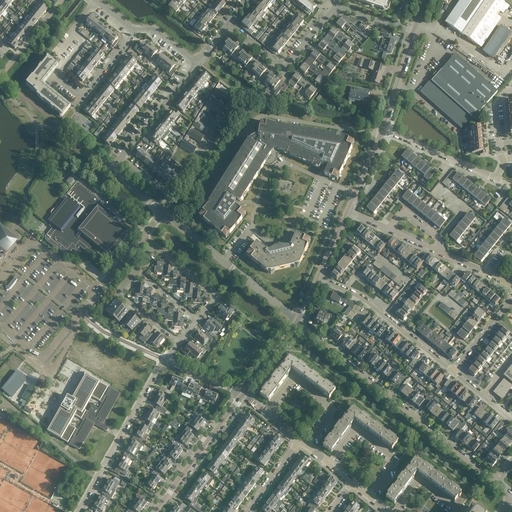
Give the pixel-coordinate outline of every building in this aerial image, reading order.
[(183,4),(177,0),(174,0),(173,3),(180,8),(183,4)] [(291,0),(310,15),(317,6),(315,5),(314,6),(307,0),(291,0)] [(361,0),(361,1),(369,5),(370,3),(374,5),(374,6),(383,9),(383,8),(387,9),(387,10),(388,9),(389,9),(390,3),(390,2),(389,2),(388,1),(387,0),(361,0)] [(510,7),(499,0),(460,0),(445,23),(481,48),(501,19),(498,17),(501,13),(503,15),(506,10),(507,11),(510,7)] [(9,7),(2,1),(0,3),(0,7),(5,11),(9,7)] [(224,6),(217,1),(214,5),(221,10),(224,6)] [(267,8),(260,2),(256,7),(264,12),(267,8)] [(48,9),(41,3),(37,8),(44,13),(48,9)] [(180,8),(173,3),(169,8),(169,9),(171,11),(172,10),(176,13),(180,8)] [(221,10),(214,5),(211,10),(217,15),(221,10)] [(264,12),(256,7),(253,11),(260,17),(264,12)] [(44,13),(37,8),(33,12),(40,18),(44,13)] [(216,16),(209,11),(206,9),(203,13),(205,15),(212,21),(216,16)] [(260,17),(253,11),(249,15),(256,21),(260,17)] [(40,18),(33,12),(30,17),(37,22),(40,18)] [(212,21),(205,15),(202,19),(209,25),(212,21)] [(256,21),(249,15),(246,20),(253,26),(256,21)] [(87,25),(90,27),(96,20),(91,16),(85,23),(86,23),(85,25),(86,26),(87,25)] [(37,22),(30,17),(26,21),(33,27),(37,22)] [(209,25),(202,19),(199,17),(196,22),(205,29),(209,25)] [(297,17),(293,21),(300,27),(303,22),(297,17)] [(346,24),(350,28),(356,21),(342,17),(336,24),(342,29),(346,24)] [(96,20),(90,27),(93,29),(92,31),(94,32),(95,31),(100,24),(96,20)] [(253,26),(246,20),(242,25),(243,25),(241,27),(243,28),(243,29),(250,35),(253,32),(250,29),(253,26)] [(33,27),(26,21),(23,25),(30,31),(33,27)] [(293,21),(289,26),(296,31),(300,27),(293,21)] [(362,23),(356,21),(350,28),(355,33),(356,32),(361,36),(368,27),(363,22),(362,23)] [(196,22),(192,26),(195,28),(194,29),(198,32),(198,33),(199,34),(200,34),(201,34),(205,29),(196,22)] [(94,32),(93,32),(98,36),(99,34),(105,27),(100,24),(95,31),(94,32)] [(30,31),(23,25),(19,30),(26,36),(30,31)] [(289,26),(286,30),(292,36),(296,31),(289,26)] [(105,27),(99,34),(103,38),(109,31),(105,27)] [(333,28),(325,37),(331,42),(335,37),(340,41),(343,36),(333,28)] [(26,36),(19,30),(15,34),(22,40),(26,36)] [(286,30),(282,35),(289,40),(292,36),(286,30)] [(109,31),(103,38),(108,42),(114,35),(109,31)] [(22,40),(15,34),(12,39),(19,44),(22,40)] [(114,35),(108,42),(112,45),(110,47),(113,49),(118,42),(116,41),(118,38),(114,35)] [(282,35),(278,39),(285,45),(289,40),(282,35)] [(354,45),(343,36),(340,41),(345,45),(341,50),(346,54),(354,45)] [(328,46),(332,50),(336,45),(331,42),(325,37),(318,46),(324,51),(328,46)] [(223,48),(227,51),(234,44),(229,40),(228,40),(226,38),(220,47),(222,49),(223,48)] [(19,44),(12,39),(8,43),(15,49),(19,44)] [(278,39),(275,44),(282,49),(285,45),(278,39)] [(391,54),(395,41),(386,39),(382,51),(391,54)] [(143,53),(150,45),(149,44),(147,46),(143,43),(141,46),(138,44),(134,49),(141,55),(143,53)] [(238,48),(234,44),(227,51),(232,55),(231,56),(234,58),(238,52),(236,50),(238,48)] [(269,45),(266,48),(273,53),(274,53),(276,55),(277,53),(278,54),(282,49),(275,44),(272,47),(269,45)] [(150,45),(143,53),(148,57),(155,49),(150,45)] [(346,54),(341,50),(336,45),(332,50),(337,54),(333,59),(339,63),(346,54)] [(105,55),(98,49),(96,49),(95,50),(96,51),(94,54),(101,60),(105,55)] [(155,49),(148,57),(153,61),(158,56),(155,54),(158,51),(155,49)] [(241,54),(238,52),(234,58),(236,60),(237,59),(241,63),(248,55),(243,51),(241,54)] [(314,51),(307,59),(313,64),(317,59),(321,63),(325,59),(314,51)] [(101,60),(94,54),(91,57),(90,56),(89,57),(97,64),(101,60)] [(160,58),(158,56),(153,61),(159,66),(165,57),(162,55),(160,58)] [(252,59),(248,55),(241,63),(246,66),(245,67),(248,69),(252,63),(250,62),(252,59)] [(497,92),(456,55),(455,55),(442,70),(441,69),(420,92),(461,129),(468,121),(470,123),(497,92)] [(70,108),(41,84),(57,64),(49,57),(26,85),(63,116),(70,108)] [(97,64),(89,57),(88,59),(89,60),(87,63),(94,68),(97,64)] [(137,63),(130,57),(126,61),(133,67),(137,63)] [(165,57),(159,66),(164,70),(170,61),(165,57)] [(313,64),(307,59),(299,69),(305,74),(309,69),(314,73),(317,68),(313,64)] [(335,68),(325,59),(321,63),(326,67),(322,72),(328,77),(335,68)] [(379,84),(384,66),(377,64),(377,63),(376,62),(375,63),(360,59),(357,66),(374,71),(371,82),(379,84)] [(133,67),(126,61),(123,66),(130,72),(133,67)] [(170,61),(164,70),(169,74),(168,75),(171,77),(177,71),(177,70),(176,71),(174,69),(175,69),(176,67),(175,66),(176,66),(170,61)] [(94,68),(87,63),(84,66),(83,65),(82,66),(90,73),(94,68)] [(255,65),(252,63),(248,69),(250,72),(251,71),(255,74),(261,66),(257,63),(255,65)] [(90,73),(82,66),(81,68),(82,69),(79,72),(86,77),(90,73)] [(130,72),(123,66),(119,70),(118,69),(117,69),(126,76),(130,72)] [(267,71),(261,66),(255,74),(260,78),(259,79),(261,81),(266,75),(264,73),(267,71)] [(322,72),(317,68),(314,73),(318,77),(315,81),(320,86),(328,77),(322,72)] [(126,76),(117,69),(116,70),(116,71),(117,72),(115,75),(123,81),(126,76)] [(86,77),(79,72),(77,75),(76,74),(75,75),(76,76),(83,82),(86,77)] [(204,72),(200,76),(207,82),(211,78),(204,72)] [(298,82),(302,86),(306,82),(296,73),(288,83),(294,87),(298,82)] [(269,77),(266,75),(261,81),(264,83),(265,82),(269,85),(275,78),(271,74),(269,77)] [(123,81),(115,75),(112,79),(119,85),(123,81)] [(207,82),(200,76),(197,81),(204,86),(207,82)] [(162,82),(155,77),(151,81),(158,87),(162,82)] [(281,82),(275,78),(269,85),(274,89),(273,90),(276,92),(280,86),(278,85),(281,82)] [(119,85),(112,79),(108,84),(115,90),(119,85)] [(158,87),(151,81),(148,86),(155,91),(158,87)] [(197,81),(193,85),(200,91),(203,92),(206,88),(204,86),(197,81)] [(316,90),(306,82),(302,86),(307,90),(303,95),(309,99),(316,90)] [(145,84),(141,88),(144,90),(151,96),(155,91),(148,86),(145,84)] [(114,90),(107,85),(103,89),(110,95),(114,90)] [(200,91),(193,85),(190,89),(197,95),(200,91)] [(216,88),(211,96),(225,104),(230,97),(216,88)] [(349,100),(349,102),(355,103),(355,101),(367,103),(369,91),(351,88),(349,100)] [(110,95),(103,89),(100,94),(107,99),(110,95)] [(197,95),(190,89),(187,93),(193,99),(197,95)] [(144,90),(140,95),(147,100),(149,98),(150,99),(151,99),(152,97),(151,96),(144,90)] [(193,99),(187,93),(183,97),(190,103),(193,99)] [(107,99),(100,94),(96,98),(103,104),(107,99)] [(147,100),(140,95),(137,99),(144,105),(147,100)] [(190,103),(183,97),(180,102),(187,107),(190,103)] [(103,104),(96,98),(93,103),(100,108),(103,104)] [(144,105),(137,99),(133,104),(140,109),(144,105)] [(207,108),(217,114),(221,109),(209,102),(208,101),(203,109),(205,111),(207,108)] [(187,107),(180,102),(176,106),(183,112),(187,107)] [(100,108),(93,103),(89,107),(96,113),(100,108)] [(139,111),(132,105),(128,110),(135,115),(139,111)] [(96,113),(89,107),(85,112),(92,117),(96,113)] [(135,115),(128,110),(125,114),(132,120),(135,115)] [(210,114),(205,111),(203,110),(200,114),(203,116),(201,119),(211,125),(214,120),(209,117),(210,114)] [(183,116),(176,111),(174,113),(172,112),(170,114),(169,113),(168,113),(167,115),(177,123),(183,116)] [(132,120),(125,114),(121,118),(128,124),(132,120)] [(177,123),(167,115),(165,116),(165,117),(166,118),(165,120),(172,126),(175,122),(177,123)] [(219,126),(224,130),(227,124),(226,123),(229,119),(226,117),(223,121),(219,126)] [(128,124),(121,118),(117,123),(124,129),(128,124)] [(172,126),(165,120),(161,124),(168,130),(172,126)] [(209,203),(208,205),(199,216),(226,238),(235,227),(236,225),(237,225),(246,214),(235,205),(237,205),(238,200),(240,201),(240,202),(243,198),(247,193),(248,189),(263,166),(263,167),(264,166),(265,164),(267,165),(270,164),(272,164),(273,162),(275,161),(276,159),(276,157),(276,154),(278,153),(280,151),(284,154),(289,156),(294,157),(306,163),(309,165),(312,167),(316,168),(319,169),(320,168),(319,168),(320,166),(323,167),(322,168),(326,170),(324,174),(337,180),(354,142),(341,136),(339,140),(336,139),(337,135),(316,132),(316,130),(316,131),(314,131),(313,131),(305,130),(304,129),(302,128),(301,128),(300,128),(299,128),(291,127),(290,126),(288,126),(289,125),(288,125),(288,126),(286,126),(285,126),(278,125),(277,124),(276,124),(275,123),(274,123),(274,124),(266,123),(265,122),(263,122),(262,122),(261,122),(260,123),(260,124),(259,126),(260,127),(258,136),(258,138),(256,137),(254,138),(253,138),(251,139),(250,141),(248,139),(246,143),(245,144),(244,145),(243,145),(243,147),(242,148),(238,155),(237,156),(236,157),(235,157),(236,157),(235,159),(235,160),(231,167),(230,167),(229,169),(228,168),(228,169),(228,170),(227,172),(223,178),(222,179),(221,180),(220,181),(221,181),(220,182),(220,184),(208,202),(209,203)] [(124,129),(117,123),(114,127),(121,133),(124,129)] [(206,127),(199,123),(197,125),(194,123),(192,126),(205,134),(207,131),(205,130),(206,127)] [(168,130),(161,124),(158,129),(167,136),(171,132),(168,130)] [(121,133),(114,127),(110,132),(117,137),(121,133)] [(470,128),(472,154),(480,153),(480,156),(485,156),(482,127),(470,128)] [(167,136),(158,129),(154,133),(161,138),(164,140),(167,136)] [(192,132),(190,131),(188,134),(201,143),(205,136),(194,129),(192,132)] [(117,137),(110,132),(107,136),(114,142),(117,137)] [(161,138),(154,133),(151,137),(158,143),(161,138)] [(114,142),(107,136),(103,141),(110,146),(114,142)] [(180,146),(193,154),(198,148),(184,139),(180,146)] [(140,159),(146,152),(147,150),(143,147),(136,156),(140,159)] [(401,157),(402,157),(404,159),(402,163),(404,164),(406,161),(412,154),(407,150),(401,157)] [(146,152),(140,159),(144,163),(150,156),(146,152)] [(412,154),(406,161),(409,163),(408,165),(409,167),(417,158),(412,154)] [(150,156),(144,163),(148,166),(154,159),(150,156)] [(156,157),(154,159),(148,166),(153,170),(160,160),(156,157)] [(416,169),(421,162),(417,158),(409,167),(414,170),(416,169)] [(160,160),(153,170),(157,173),(164,164),(160,160)] [(421,162),(416,169),(418,171),(417,173),(416,174),(418,176),(426,165),(421,162)] [(164,164),(157,173),(161,176),(168,168),(169,167),(164,164)] [(426,165),(418,176),(420,172),(423,175),(421,177),(423,178),(425,176),(431,169),(426,165)] [(168,168),(161,176),(165,180),(172,171),(168,168)] [(431,169),(425,176),(428,178),(426,180),(428,182),(435,173),(431,169)] [(172,171),(165,180),(170,183),(177,175),(172,171)] [(397,171),(393,176),(400,181),(402,179),(404,180),(407,176),(404,174),(403,175),(397,171)] [(457,184),(463,177),(458,173),(457,174),(455,177),(453,179),(452,180),(455,182),(454,184),(455,186),(456,186),(457,184)] [(400,181),(393,176),(389,180),(396,186),(399,183),(400,185),(402,183),(400,181)] [(463,177),(457,184),(460,186),(458,188),(460,190),(462,188),(467,181),(463,177)] [(396,186),(389,180),(385,185),(393,191),(395,188),(396,189),(398,187),(396,186)] [(467,181),(462,188),(465,190),(463,192),(465,193),(472,184),(467,181)] [(102,202),(86,189),(78,182),(63,200),(65,201),(48,221),(52,224),(50,227),(52,229),(45,237),(46,241),(57,250),(58,248),(67,255),(69,255),(73,250),(76,252),(80,247),(98,261),(104,253),(111,258),(131,234),(128,232),(131,229),(101,204),(102,202)] [(472,184),(465,193),(467,192),(469,194),(468,196),(470,197),(477,188),(472,184)] [(394,192),(393,191),(385,185),(382,190),(389,195),(391,193),(393,194),(394,192)] [(477,188),(470,197),(471,195),(474,198),(472,199),(474,201),(481,192),(477,188)] [(389,195),(382,190),(378,194),(385,200),(387,197),(390,200),(392,198),(389,195)] [(409,190),(402,198),(407,202),(413,195),(410,193),(411,191),(409,190)] [(413,195),(407,202),(412,206),(420,196),(417,199),(414,197),(418,193),(416,191),(413,195)] [(481,192),(474,201),(476,199),(479,201),(477,203),(479,205),(486,196),(481,192)] [(385,200),(378,194),(374,199),(381,205),(383,202),(385,203),(387,201),(385,200)] [(420,196),(412,206),(416,210),(422,203),(419,201),(422,197),(420,196)] [(486,196),(479,205),(480,203),(483,205),(482,207),(484,208),(491,200),(486,196)] [(381,205),(374,199),(370,203),(377,209),(380,207),(381,208),(382,207),(383,209),(384,207),(381,205)] [(422,203),(416,210),(421,214),(427,207),(424,204),(425,203),(423,201),(422,203)] [(377,209),(370,203),(366,208),(374,214),(376,211),(379,214),(381,212),(377,209)] [(427,207),(421,214),(426,217),(433,209),(431,210),(429,208),(430,206),(428,205),(427,207)] [(433,209),(426,217),(430,221),(436,214),(433,212),(435,210),(434,210),(436,208),(436,207),(435,206),(433,209)] [(436,214),(430,221),(435,225),(441,218),(438,216),(439,214),(437,212),(436,214)] [(468,213),(464,218),(473,225),(474,225),(472,224),(474,221),(476,222),(477,220),(468,213)] [(441,218),(435,225),(440,229),(442,227),(443,228),(446,225),(444,224),(448,219),(445,217),(444,218),(442,216),(441,218)] [(473,225),(464,218),(461,223),(470,230),(468,228),(470,225),(472,227),(473,225)] [(500,220),(498,222),(500,224),(507,229),(511,225),(504,219),(501,222),(500,220)] [(470,230),(461,223),(457,227),(467,235),(464,233),(467,230),(468,231),(470,230)] [(16,238),(9,232),(0,224),(0,260),(2,258),(3,257),(3,256),(4,257),(4,256),(5,257),(6,255),(6,256),(7,255),(6,254),(18,240),(16,238)] [(507,229),(500,224),(498,226),(496,225),(494,227),(496,228),(503,234),(507,229)] [(355,233),(360,237),(366,230),(361,226),(355,233)] [(467,235),(457,227),(453,232),(463,240),(461,238),(463,235),(466,237),(467,235)] [(503,234),(496,228),(494,231),(491,229),(489,231),(492,233),(500,239),(503,234)] [(366,230),(360,237),(365,241),(371,234),(366,230)] [(463,240),(453,232),(449,237),(457,242),(459,239),(462,242),(463,240)] [(256,242),(256,243),(246,255),(266,271),(267,272),(268,273),(270,274),(271,274),(273,273),(274,272),(274,270),(292,266),(293,267),(295,268),(296,268),(298,267),(299,266),(300,265),(300,263),(308,245),(309,244),(310,242),(310,241),(310,240),(309,239),(308,238),(306,237),(305,237),(303,237),(300,235),(296,233),(291,244),(290,244),(289,245),(290,246),(290,248),(282,247),(281,247),(280,245),(278,245),(276,246),(276,248),(274,249),(268,252),(267,252),(268,251),(268,250),(267,250),(266,250),(256,242)] [(500,239),(492,233),(490,236),(488,234),(486,236),(489,238),(496,243),(500,239)] [(371,234),(365,241),(370,244),(376,237),(371,234)] [(376,237),(370,244),(375,248),(380,241),(376,237)] [(396,241),(392,237),(386,244),(391,248),(396,241)] [(496,243),(489,238),(487,241),(485,239),(483,241),(485,243),(492,248),(496,243)] [(380,241),(375,248),(380,252),(385,245),(380,241)] [(396,241),(391,248),(396,252),(401,245),(396,241)] [(492,248),(485,243),(483,245),(481,244),(480,246),(481,247),(488,253),(492,248)] [(401,245),(396,252),(400,256),(406,249),(401,245)] [(360,251),(353,246),(349,251),(356,256),(360,251)] [(488,253),(481,247),(479,250),(477,248),(476,250),(477,252),(485,257),(488,253)] [(413,255),(406,249),(400,256),(407,262),(413,255)] [(356,256),(349,251),(345,255),(352,261),(356,256)] [(485,257),(477,252),(475,254),(474,253),(472,255),(481,262),(485,257)] [(352,261),(345,255),(342,260),(348,266),(352,261)] [(413,255),(407,262),(412,266),(418,259),(413,255)] [(423,262),(428,266),(434,259),(429,255),(423,262)] [(418,259),(412,266),(417,270),(423,263),(418,259)] [(434,259),(428,266),(433,270),(439,263),(434,259)] [(154,273),(162,274),(162,273),(166,273),(166,266),(163,266),(164,260),(158,260),(157,267),(155,267),(154,273)] [(348,266),(342,260),(338,265),(345,271),(348,266)] [(444,267),(439,263),(433,270),(438,274),(444,267)] [(345,271),(338,265),(334,270),(341,275),(345,271)] [(171,266),(166,266),(166,273),(162,273),(162,274),(162,279),(170,280),(170,279),(173,279),(173,276),(170,275),(171,266)] [(450,272),(444,267),(438,274),(445,279),(450,272)] [(361,275),(366,280),(372,273),(366,268),(361,275)] [(341,275),(334,270),(330,275),(337,280),(341,275)] [(174,272),(173,276),(173,279),(170,279),(170,280),(169,285),(177,286),(177,285),(180,285),(181,278),(178,278),(179,272),(174,272)] [(450,272),(445,279),(450,283),(455,276),(450,272)] [(461,279),(466,283),(472,276),(467,272),(461,279)] [(372,273),(366,280),(371,284),(377,277),(372,273)] [(382,281),(380,279),(381,278),(379,276),(378,278),(377,277),(371,284),(376,288),(382,281)] [(455,276),(450,283),(455,287),(460,280),(455,276)] [(472,276),(466,283),(471,287),(477,280),(472,276)] [(186,278),(181,278),(180,285),(177,285),(177,286),(176,291),(184,292),(184,291),(187,291),(188,288),(185,287),(186,278)] [(477,280),(471,287),(476,291),(481,284),(477,280)] [(382,281),(376,288),(382,292),(387,285),(382,281)] [(135,297),(143,298),(143,297),(146,297),(147,290),(144,289),(145,284),(138,284),(138,291),(136,291),(135,297)] [(188,284),(188,288),(187,291),(184,291),(184,292),(184,297),(192,298),(192,297),(195,297),(196,290),(193,289),(193,284),(188,284)] [(481,284),(476,291),(480,295),(486,288),(481,284)] [(387,285),(382,292),(387,296),(392,289),(387,285)] [(420,285),(416,290),(423,296),(427,291),(420,285)] [(486,288),(480,295),(485,299),(491,292),(486,288)] [(392,289),(387,296),(392,301),(398,294),(392,289)] [(152,290),(147,290),(146,297),(143,297),(143,298),(142,303),(150,304),(150,302),(153,303),(154,296),(151,295),(152,290)] [(201,290),(196,290),(195,297),(192,297),(192,298),(191,303),(202,304),(208,296),(205,294),(202,298),(200,297),(201,290)] [(423,296),(416,290),(412,295),(419,301),(423,296)] [(491,292),(485,299),(490,303),(496,296),(491,292)] [(346,304),(348,306),(351,302),(349,300),(348,300),(345,298),(333,293),(330,300),(339,304),(340,301),(343,303),(344,300),(348,302),(346,304)] [(419,301),(412,295),(408,300),(415,306),(419,301)] [(159,296),(154,296),(153,303),(150,302),(150,304),(150,309),(158,310),(158,309),(161,309),(161,306),(158,305),(159,296)] [(496,296),(490,303),(495,307),(501,300),(496,296)] [(415,306),(408,300),(404,305),(411,310),(415,306)] [(115,301),(106,311),(109,313),(114,313),(115,318),(117,320),(126,309),(122,307),(121,308),(120,307),(121,306),(120,305),(119,305),(118,305),(117,304),(118,304),(118,303),(117,302),(115,301)] [(162,302),(161,306),(161,309),(158,309),(158,310),(157,315),(165,316),(165,314),(168,315),(169,308),(166,307),(167,302),(162,302)] [(411,310),(404,305),(401,310),(407,315),(411,310)] [(221,316),(225,320),(226,320),(228,318),(229,318),(232,315),(231,314),(235,310),(230,306),(226,310),(221,306),(218,309),(219,310),(217,312),(219,314),(217,315),(220,317),(221,316)] [(174,308),(169,308),(168,315),(165,314),(165,316),(164,321),(172,322),(173,320),(175,321),(176,313),(173,313),(174,308)] [(485,314),(478,308),(474,313),(481,319),(485,314)] [(319,310),(315,320),(314,322),(322,326),(327,314),(319,310)] [(407,315),(401,310),(396,315),(403,320),(407,315)] [(181,321),(181,320),(181,314),(176,313),(175,321),(173,320),(172,322),(172,327),(182,328),(189,320),(185,317),(182,321),(181,321)] [(481,319),(474,313),(470,318),(477,324),(481,319)] [(128,316),(125,320),(121,325),(124,327),(126,325),(132,330),(135,326),(136,326),(137,324),(140,321),(133,315),(131,318),(128,316)] [(366,316),(363,320),(361,323),(362,322),(364,324),(364,325),(365,327),(371,320),(366,316)] [(477,324),(470,318),(466,323),(473,329),(477,324)] [(215,325),(209,320),(204,326),(212,332),(215,329),(219,332),(223,327),(217,322),(215,325)] [(376,323),(371,320),(365,327),(367,328),(368,327),(371,329),(376,323)] [(380,327),(376,323),(371,329),(373,332),(373,333),(374,334),(380,327)] [(416,330),(421,334),(427,327),(422,323),(416,330)] [(473,329),(466,323),(462,328),(466,331),(464,333),(468,336),(473,329)] [(145,344),(147,341),(149,339),(145,336),(150,329),(145,324),(138,332),(142,335),(139,339),(145,344)] [(341,339),(346,333),(338,327),(331,336),(338,341),(340,338),(341,339)] [(385,331),(380,327),(374,334),(376,335),(377,334),(379,337),(379,338),(377,340),(380,341),(385,335),(383,333),(385,331)] [(427,327),(421,334),(428,340),(430,337),(429,335),(432,332),(427,327)] [(510,333),(503,327),(499,332),(506,338),(510,333)] [(462,328),(457,335),(464,340),(468,336),(464,333),(466,331),(462,328)] [(211,341),(214,338),(207,332),(205,335),(200,332),(195,338),(202,344),(207,338),(211,341)] [(387,337),(385,335),(380,341),(382,343),(385,339),(386,340),(386,339),(389,341),(388,342),(390,343),(396,336),(391,332),(387,337)] [(430,337),(428,340),(432,344),(438,337),(432,332),(429,335),(430,337)] [(506,338),(499,332),(495,337),(502,343),(506,338)] [(152,334),(149,339),(147,341),(150,344),(152,342),(157,347),(164,338),(158,334),(156,337),(152,334)] [(400,340),(396,336),(390,343),(391,345),(392,344),(395,346),(400,340)] [(438,337),(432,344),(437,348),(443,341),(438,337)] [(502,343),(495,337),(491,342),(498,348),(502,343)] [(342,345),(347,349),(353,342),(351,341),(350,342),(348,339),(342,345)] [(405,343),(400,340),(395,346),(398,348),(397,349),(399,351),(405,343)] [(443,341),(437,348),(442,352),(448,345),(443,341)] [(353,342),(347,349),(351,353),(357,347),(354,344),(355,343),(353,342)] [(498,348),(491,342),(487,347),(494,352),(496,354),(497,352),(496,351),(498,348)] [(191,343),(183,353),(187,356),(190,353),(197,359),(202,353),(203,355),(206,351),(205,350),(196,343),(194,346),(191,343)] [(409,347),(405,343),(399,351),(400,352),(401,351),(404,353),(409,347)] [(448,345),(442,352),(447,356),(453,349),(448,345)] [(357,347),(351,353),(356,357),(362,349),(360,348),(359,349),(357,347)] [(414,351),(409,347),(404,353),(407,356),(406,357),(408,358),(414,351)] [(494,352),(487,347),(483,352),(490,357),(494,352)] [(362,349),(356,357),(361,360),(364,356),(366,358),(372,351),(370,349),(366,353),(365,354),(363,352),(364,351),(362,349)] [(453,349),(447,356),(452,360),(458,353),(453,349)] [(372,351),(366,358),(369,360),(367,362),(372,366),(378,358),(376,357),(375,358),(373,356),(373,355),(375,353),(372,351)] [(418,354),(414,351),(408,358),(409,359),(410,359),(413,361),(412,361),(409,366),(412,368),(417,361),(415,359),(418,354)] [(490,357),(483,352),(479,356),(486,362),(490,357)] [(302,365),(291,357),(290,356),(284,364),(285,364),(283,366),(283,365),(275,375),(274,374),(273,377),(274,377),(266,388),(265,387),(263,389),(264,390),(260,396),(269,402),(288,376),(287,375),(290,371),(290,370),(296,374),(303,379),(329,399),(336,390),(330,386),(331,385),(328,384),(317,376),(318,375),(315,374),(315,375),(304,367),(305,366),(303,364),(302,365)] [(486,362),(479,356),(475,361),(482,367),(486,362)] [(378,358),(372,366),(376,369),(381,363),(378,361),(379,360),(378,358)] [(482,367),(475,361),(471,366),(478,372),(482,367)] [(381,363),(376,369),(381,373),(387,366),(385,364),(384,365),(381,363)] [(423,365),(420,363),(415,370),(417,372),(419,370),(422,372),(421,373),(423,374),(429,367),(424,363),(423,365)] [(511,365),(503,376),(511,383),(511,382),(511,365)] [(387,366),(381,373),(385,377),(390,370),(388,368),(388,367),(387,366)] [(478,372),(471,366),(467,371),(474,377),(478,372)] [(433,371),(429,367),(423,374),(422,376),(426,379),(428,377),(433,371)] [(390,370),(385,377),(390,380),(396,373),(394,372),(393,373),(390,370)] [(17,371),(2,390),(12,397),(27,379),(17,371)] [(438,374),(433,371),(428,377),(431,379),(430,380),(432,381),(438,374)] [(68,396),(48,432),(68,443),(70,440),(72,441),(70,444),(71,444),(78,449),(80,449),(80,450),(81,447),(82,445),(83,444),(83,443),(84,443),(83,442),(86,437),(87,436),(88,435),(91,429),(94,424),(96,426),(98,421),(96,420),(97,418),(100,419),(104,421),(112,408),(114,404),(119,394),(110,389),(108,392),(106,391),(108,387),(89,377),(90,375),(85,373),(79,384),(71,398),(68,396)] [(396,373),(390,380),(394,384),(396,382),(398,384),(404,377),(401,375),(400,377),(399,377),(397,375),(397,374),(396,373)] [(443,378),(438,374),(432,381),(434,383),(435,382),(437,384),(436,385),(437,385),(435,387),(438,389),(443,382),(441,380),(443,378)] [(174,375),(171,383),(170,385),(173,386),(170,392),(167,390),(165,393),(163,392),(170,396),(171,396),(176,385),(179,378),(174,375)] [(185,380),(179,378),(176,385),(182,388),(180,391),(183,392),(186,386),(183,385),(185,380)] [(446,384),(443,382),(438,389),(434,393),(437,395),(443,387),(444,387),(444,386),(447,388),(446,389),(448,390),(454,383),(449,379),(446,384)] [(511,387),(511,385),(504,379),(498,386),(507,393),(511,387)] [(401,387),(404,389),(400,393),(405,397),(411,389),(409,388),(408,389),(406,387),(406,386),(409,382),(407,380),(401,387)] [(183,392),(183,393),(186,394),(191,397),(192,394),(196,385),(191,383),(189,387),(186,386),(183,392)] [(458,387),(454,383),(448,390),(450,392),(450,391),(453,393),(458,387)] [(29,385),(22,398),(27,401),(34,388),(29,385)] [(202,388),(196,385),(192,394),(198,396),(197,398),(200,399),(203,393),(200,392),(202,388)] [(507,393),(498,386),(493,393),(502,400),(507,393)] [(463,390),(458,387),(453,393),(456,396),(455,396),(457,398),(463,390)] [(411,389),(405,397),(409,400),(414,394),(412,392),(412,391),(411,389)] [(208,403),(213,393),(207,390),(205,395),(203,393),(200,399),(203,401),(208,403)] [(467,394),(463,390),(457,398),(459,399),(459,398),(462,401),(467,394)] [(163,392),(162,394),(160,393),(157,398),(165,403),(168,398),(169,399),(170,397),(174,399),(175,398),(171,396),(170,396),(163,392)] [(218,395),(213,393),(208,403),(214,406),(214,405),(217,407),(220,400),(217,398),(218,395)] [(414,394),(409,400),(414,404),(420,397),(418,395),(417,396),(414,394)] [(472,398),(467,394),(462,401),(465,403),(464,404),(466,405),(472,398)] [(420,397),(414,404),(419,408),(422,404),(424,405),(430,398),(427,396),(424,401),(423,401),(421,399),(421,398),(420,397)] [(165,403),(157,398),(154,404),(157,406),(156,408),(168,415),(170,416),(171,414),(169,413),(169,412),(167,411),(167,412),(162,408),(165,403)] [(430,398),(424,405),(427,407),(425,409),(430,413),(435,406),(434,404),(433,405),(430,403),(431,402),(432,400),(430,398)] [(477,402),(472,398),(466,405),(468,407),(468,406),(471,408),(470,408),(471,409),(467,413),(466,415),(468,416),(475,408),(473,406),(477,402)] [(435,406),(430,413),(434,417),(439,411),(437,408),(437,407),(435,406)] [(353,421),(391,449),(392,450),(398,442),(393,438),(394,437),(391,435),(391,436),(380,428),(381,427),(378,425),(378,426),(367,418),(368,417),(366,415),(365,416),(353,407),(347,415),(348,415),(347,417),(346,417),(339,426),(338,425),(336,428),(337,428),(329,439),(328,438),(326,441),(327,441),(323,447),(332,453),(351,427),(350,427),(353,422),(353,421)] [(151,409),(148,414),(157,420),(160,415),(164,417),(166,414),(167,415),(168,415),(156,408),(155,411),(151,409)] [(477,410),(475,408),(468,416),(469,417),(466,420),(468,421),(471,416),(472,417),(475,420),(477,418),(478,419),(484,411),(479,408),(477,410)] [(200,410),(192,420),(201,426),(205,421),(201,419),(203,416),(208,420),(210,418),(200,410)] [(439,411),(434,417),(439,420),(444,413),(443,412),(442,413),(439,411)] [(484,411),(478,419),(480,420),(480,419),(483,422),(488,415),(484,411)] [(444,413),(439,420),(443,424),(448,418),(446,416),(446,415),(444,413)] [(157,420),(148,414),(145,420),(148,422),(147,424),(153,428),(157,420)] [(254,420),(247,415),(243,420),(251,425),(254,420)] [(488,415),(483,422),(482,424),(485,426),(486,425),(487,426),(493,419),(488,415)] [(448,418),(443,424),(448,428),(454,420),(452,419),(451,420),(448,418)] [(493,419),(487,426),(489,428),(489,427),(492,429),(491,429),(492,430),(498,423),(493,419)] [(201,426),(192,420),(189,425),(187,423),(185,426),(192,431),(194,429),(197,431),(201,426)] [(251,425),(243,420),(240,425),(247,430),(251,425)] [(454,420),(448,428),(452,431),(454,429),(456,431),(462,424),(460,422),(458,424),(457,425),(455,423),(455,422),(454,420)] [(462,424),(456,431),(459,433),(455,438),(460,441),(466,434),(464,433),(463,434),(460,432),(461,431),(466,424),(464,422),(462,424)] [(504,424),(501,422),(495,429),(498,431),(504,424)] [(142,425),(139,430),(146,434),(149,429),(151,430),(153,428),(147,424),(146,427),(142,425)] [(247,430),(240,425),(236,429),(243,435),(247,430)] [(181,431),(179,433),(181,435),(190,441),(194,436),(190,434),(192,431),(185,426),(183,428),(181,431)] [(243,435),(236,429),(232,434),(240,440),(243,435)] [(146,434),(139,430),(136,436),(140,438),(138,440),(145,444),(149,436),(146,434)] [(240,440),(232,434),(229,439),(236,445),(240,440)] [(466,434),(460,441),(464,445),(469,439),(467,437),(468,435),(466,434)] [(190,441),(181,435),(180,436),(181,437),(179,440),(176,438),(174,440),(181,446),(183,444),(186,446),(190,441)] [(276,436),(272,441),(279,447),(283,442),(276,436)] [(511,442),(505,436),(503,438),(504,439),(502,442),(508,447),(511,442)] [(236,445),(229,439),(225,444),(232,449),(236,445)] [(469,439),(464,445),(469,449),(475,441),(473,440),(472,441),(469,439)] [(133,441),(130,446),(140,452),(142,447),(144,448),(146,445),(145,444),(138,440),(137,443),(133,441)] [(182,451),(179,448),(181,446),(174,440),(172,443),(173,444),(170,449),(179,456),(182,451)] [(279,447),(272,441),(268,446),(276,451),(279,447)] [(475,441),(469,449),(474,452),(479,445),(478,446),(476,444),(477,443),(475,441)] [(508,447),(502,442),(500,445),(499,444),(497,445),(505,451),(508,447)] [(232,449),(225,444),(221,449),(229,454),(232,449)] [(505,451),(497,445),(496,447),(497,448),(495,451),(501,456),(505,451)] [(140,452),(130,446),(127,451),(131,454),(129,456),(135,460),(136,460),(138,458),(137,457),(140,452)] [(276,451),(268,446),(265,451),(272,456),(276,451)] [(175,461),(179,456),(170,449),(168,452),(165,452),(163,455),(170,461),(172,458),(175,461)] [(229,454),(221,449),(218,454),(225,459),(229,454)] [(272,456),(265,451),(261,456),(268,461),(272,456)] [(501,456),(495,451),(492,453),(491,453),(490,454),(488,453),(497,460),(501,456)] [(497,460),(488,453),(487,454),(489,456),(488,456),(489,457),(487,460),(487,459),(486,459),(489,462),(487,464),(492,467),(497,460)] [(225,459),(218,454),(214,459),(221,464),(225,459)] [(172,465),(168,463),(170,461),(163,455),(160,459),(161,463),(160,464),(160,465),(162,466),(168,470),(172,465)] [(124,457),(121,462),(128,466),(131,460),(134,462),(135,460),(129,456),(128,459),(124,457)] [(268,461),(261,456),(257,461),(265,466),(268,461)] [(302,456),(298,461),(305,466),(309,461),(302,456)] [(394,505),(395,504),(414,478),(413,478),(416,474),(415,473),(416,472),(455,501),(454,503),(461,508),(468,498),(469,496),(467,495),(466,496),(456,489),(456,488),(454,486),(453,487),(443,479),(444,478),(441,476),(441,477),(430,469),(431,468),(428,466),(428,468),(416,458),(410,466),(411,467),(409,469),(408,468),(401,477),(399,479),(400,480),(392,490),(391,490),(389,492),(390,493),(386,498),(394,505)] [(221,464),(214,459),(211,463),(218,469),(221,464)] [(305,466),(298,461),(294,465),(302,471),(304,473),(307,468),(305,466)] [(128,466),(121,462),(118,468),(122,470),(120,473),(128,477),(129,475),(131,476),(132,475),(130,474),(125,471),(126,468),(129,470),(130,468),(128,466)] [(218,469),(211,463),(207,468),(214,474),(218,469)] [(168,470),(162,466),(160,465),(159,466),(158,466),(156,469),(151,465),(149,468),(154,471),(159,475),(161,473),(164,475),(168,470)] [(302,471),(294,465),(291,470),(298,476),(302,471)] [(264,473),(257,468),(256,467),(253,470),(255,471),(253,473),(260,478),(264,473)] [(298,476),(291,470),(287,475),(294,481),(298,476)] [(159,475),(154,471),(152,474),(154,476),(151,480),(157,485),(161,480),(157,478),(159,475)] [(203,473),(199,478),(207,483),(210,478),(203,473)] [(260,478),(253,473),(249,477),(257,483),(260,478)] [(324,480),(326,482),(334,487),(337,482),(330,477),(331,476),(329,474),(324,480)] [(294,481),(287,475),(283,480),(291,485),(294,481)] [(253,488),(257,483),(249,477),(248,476),(244,481),(253,488)] [(207,483),(199,478),(196,483),(203,488),(207,483)] [(108,480),(105,485),(115,491),(116,489),(117,489),(119,486),(118,485),(120,482),(114,479),(112,482),(108,480)] [(157,485),(151,480),(148,479),(143,486),(148,490),(150,487),(153,490),(157,485)] [(291,485),(283,480),(280,485),(287,490),(291,485)] [(249,493),(253,488),(244,481),(242,484),(242,485),(241,487),(249,493)] [(334,487),(326,482),(323,487),(330,492),(334,487)] [(203,488),(196,483),(192,488),(199,493),(203,488)] [(115,491),(105,485),(102,491),(106,493),(105,496),(111,499),(116,491),(115,491)] [(287,490),(280,485),(276,490),(283,495),(287,490)] [(249,493),(241,487),(242,487),(239,492),(246,497),(249,493)] [(330,492),(323,487),(319,492),(326,497),(330,492)] [(199,493),(192,488),(188,493),(196,498),(199,493)] [(283,495),(276,490),(273,495),(280,500),(283,495)] [(326,497),(319,492),(318,491),(316,494),(315,492),(313,495),(316,497),(323,502),(326,497)] [(246,497),(239,492),(235,497),(242,502),(246,497)] [(188,493),(185,498),(188,500),(186,503),(194,508),(196,506),(192,503),(196,498),(188,493)] [(146,504),(143,502),(145,499),(139,495),(136,495),(137,499),(134,503),(135,503),(143,509),(146,504)] [(280,500),(273,495),(269,500),(276,505),(280,500)] [(109,502),(111,499),(105,496),(103,498),(100,496),(97,501),(106,507),(109,502)] [(242,502),(235,497),(231,502),(238,507),(242,502)] [(323,502),(316,497),(312,502),(319,507),(323,502)] [(276,505),(269,500),(265,504),(273,510),(276,505)] [(103,505),(97,501),(94,507),(97,509),(96,511),(103,511),(106,507),(103,505)] [(352,501),(349,506),(356,511),(360,507),(352,501)] [(234,511),(238,507),(231,502),(228,507),(234,511)] [(140,511),(143,509),(135,503),(134,503),(129,510),(131,511),(135,511),(136,511),(140,511)]
